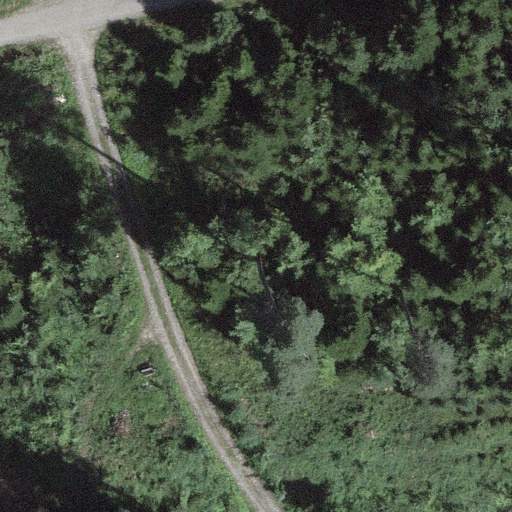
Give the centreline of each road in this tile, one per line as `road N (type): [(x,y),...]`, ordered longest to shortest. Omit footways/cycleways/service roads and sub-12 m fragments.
road 1 (track): [(54,0),(174,343),(220,438),(275,511)]
road 2 (track): [(0,46),(169,0)]
